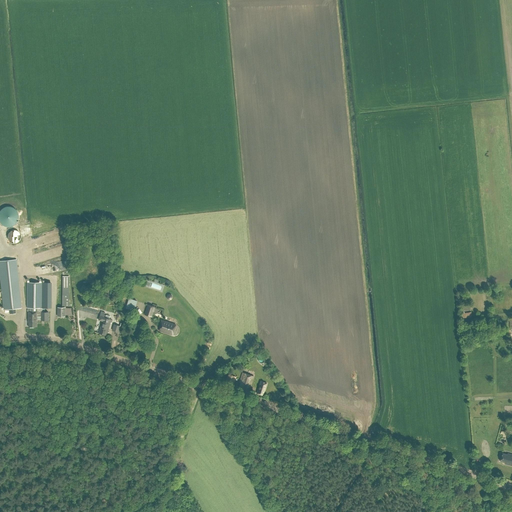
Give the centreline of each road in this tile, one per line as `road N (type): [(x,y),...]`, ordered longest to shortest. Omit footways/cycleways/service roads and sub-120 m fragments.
road 1 (tertiary): [(511,485),(57,338),(0,339)]
road 2 (track): [(126,511),(167,478),(200,383)]
